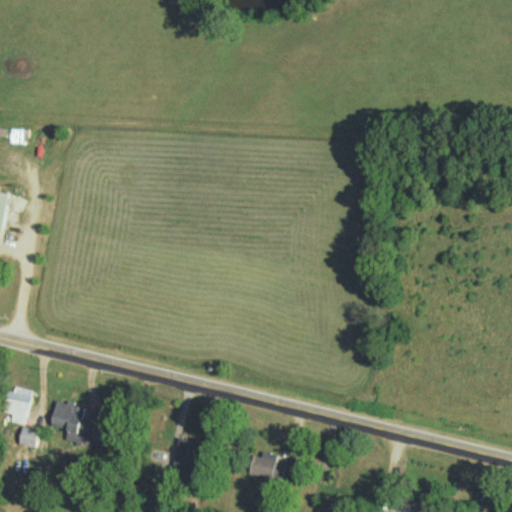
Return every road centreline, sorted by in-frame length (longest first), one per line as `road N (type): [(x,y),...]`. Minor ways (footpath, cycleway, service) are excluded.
road 1 (tertiary): [(511,460),(0,333)]
road 2 (residential): [(371,425),(264,511)]
